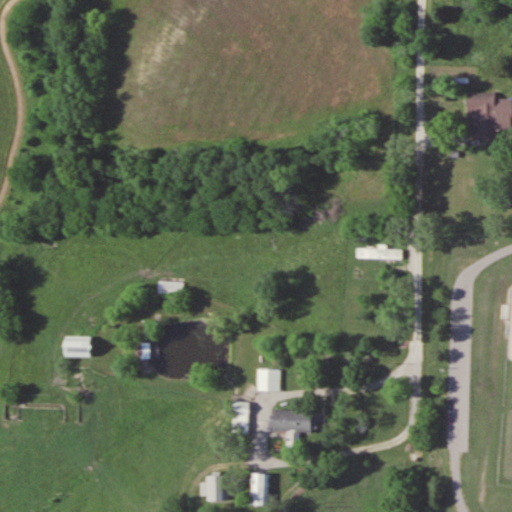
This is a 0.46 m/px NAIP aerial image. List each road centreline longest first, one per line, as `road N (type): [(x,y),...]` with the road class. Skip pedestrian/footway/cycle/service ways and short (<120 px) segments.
road 1 (residential): [(417,399),(424,0)]
road 2 (residential): [(511,247),(472,269),(465,287),(452,445),(466,511)]
